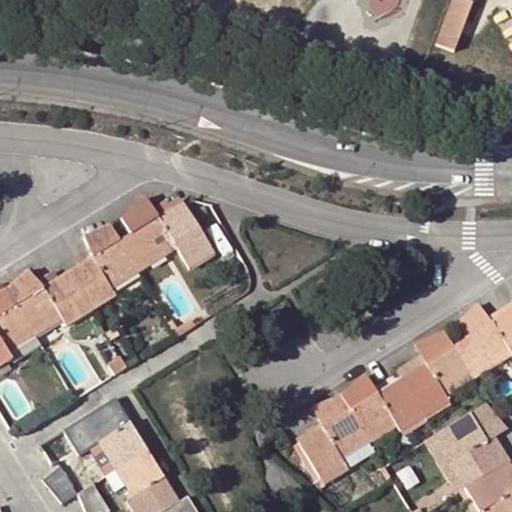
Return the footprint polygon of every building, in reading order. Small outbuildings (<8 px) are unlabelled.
[(473,2),(467,0),(451,0),(435,43),(454,50),(473,2)] [(0,366),(9,361),(5,354),(16,347),(12,340),(27,331),(42,321),(46,328),(59,320),(64,327),(112,296),(108,290),(119,282),(115,277),(130,268),(157,250),(161,256),(173,249),(186,270),(211,255),(179,204),(154,219),(139,202),(118,222),(128,236),(115,244),(105,227),(80,239),(88,261),(41,290),(25,273),(4,292),(0,293),(0,366)] [(134,273),(161,256),(157,250),(130,268),(134,273)] [(119,282),(134,273),(130,268),(115,277),(119,282)] [(492,323),(511,310),(511,307),(509,303),(499,310),(487,316),(492,323)] [(319,430),(295,445),(317,481),(342,466),(337,459),(350,451),(345,445),(361,435),(375,426),(380,432),(392,425),(397,433),(446,403),(441,396),(454,388),(449,381),(465,371),(489,356),(494,363),(507,355),(511,362),(511,310),(492,323),(489,325),(473,309),(452,328),(461,342),(450,349),(440,333),(414,345),(418,355),(423,366),(398,381),(376,395),(374,396),(358,378),(338,398),(311,408),(317,424),(319,430)] [(171,320),(165,323),(175,339),(194,327),(191,321),(177,330),(171,320)] [(27,331),(32,338),(46,328),(42,321),(27,331)] [(114,329),(104,334),(109,342),(118,337),(114,329)] [(12,340),(16,347),(32,338),(27,331),(12,340)] [(394,376),(398,381),(423,366),(418,355),(405,363),(391,372),(394,376)] [(469,378),(494,363),(489,356),(465,371),(469,378)] [(113,377),(123,371),(116,359),(106,365),(113,377)] [(454,388),(469,378),(465,371),(449,381),(454,388)] [(373,389),(376,395),(398,381),(394,376),(382,383),(373,389)] [(112,401),(61,433),(71,449),(76,457),(97,443),(104,455),(92,463),(111,493),(123,485),(131,498),(124,503),(129,511),(193,511),(185,498),(177,503),(112,401)] [(511,511),(511,489),(498,467),(483,443),(491,436),(502,427),(491,417),(482,406),(444,429),(454,444),(447,448),(455,461),(447,466),(462,489),(475,511),(480,511),(484,509),(486,511),(511,511)] [(293,440),(295,445),(319,430),(317,424),(311,428),(310,426),(306,429),(302,431),(303,433),(293,440)] [(361,435),(364,442),(369,450),(397,433),(392,425),(380,432),(375,426),(361,435)] [(454,444),(444,429),(438,433),(447,448),(454,444)] [(345,445),(350,451),(364,442),(361,435),(345,445)] [(499,448),(491,436),(483,443),(498,467),(507,462),(499,448)] [(511,489),(511,470),(507,462),(498,467),(511,489)] [(342,466),(317,481),(321,487),(345,471),(342,466)] [(75,495),(58,469),(41,483),(60,504),(75,495)] [(106,511),(90,485),(75,495),(81,511),(106,511)] [(467,511),(486,511),(484,509),(480,511),(475,511),(462,489),(456,493),(467,511)]
